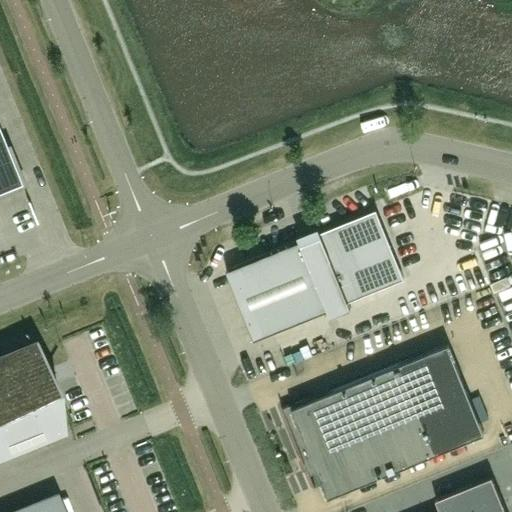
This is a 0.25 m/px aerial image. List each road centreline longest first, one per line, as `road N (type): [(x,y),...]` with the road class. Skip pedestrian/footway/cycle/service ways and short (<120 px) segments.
road 1 (unclassified): [(511,168),(416,147),(369,151),(151,237)]
road 2 (unclassified): [(264,511),(151,237)]
road 3 (unclassified): [(54,0),(151,237)]
road 4 (unclassified): [(151,237),(0,299)]
